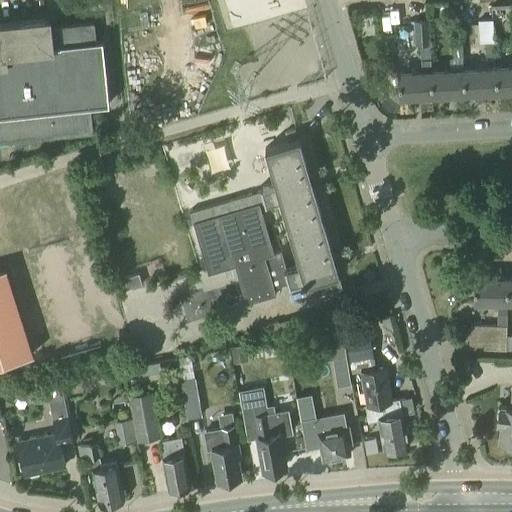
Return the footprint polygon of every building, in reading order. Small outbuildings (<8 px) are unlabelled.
[(420,71),(398,72),(399,96),(432,94),(431,70),(428,18),(412,19),(413,46),(419,45),(420,71)] [(100,41),(94,42),(92,22),(48,26),(47,19),(0,23),(0,140),(91,131),(88,103),(106,101),(106,103),(108,102),(101,39),(100,39),(100,41)] [(490,19),(476,19),(478,40),(483,40),(484,54),(493,54),(490,19)] [(452,69),(431,70),(432,94),(464,92),(463,68),(461,68),(460,41),(451,42),(452,69)] [(511,65),(495,66),(497,90),(511,89),(511,65)] [(495,66),(463,68),(464,92),(497,90),(495,66)] [(276,181),(261,185),(261,184),(260,185),(261,189),(190,211),(210,283),(238,275),(246,301),(275,293),(273,286),(288,282),(290,282),(290,281),(300,278),(301,281),(303,280),(304,282),(314,278),(318,293),(341,287),(340,285),(339,286),(335,273),(336,272),(297,139),(299,138),(298,136),(264,147),(265,149),(266,148),(276,181)] [(32,353),(4,266),(0,267),(0,363),(26,355),(32,353)] [(138,272),(115,279),(118,290),(142,284),(138,272)] [(460,338),(460,350),(505,350),(505,335),(506,301),(507,301),(507,276),(474,276),(474,300),(496,301),(496,325),(469,325),(460,338)] [(277,321),(266,325),(268,334),(280,330),(278,322),(277,321)] [(362,334),(344,337),(349,374),(360,373),(365,403),(364,403),(367,419),(378,417),(383,449),(409,444),(403,413),(403,412),(400,412),(397,398),(390,399),(384,365),(374,367),(369,333),(362,334)] [(340,336),(319,339),(321,349),(322,352),(324,364),(328,364),(332,363),(335,362),(339,362),(343,361),(344,361),(341,341),(340,337),(340,336)] [(246,343),(230,346),(234,362),(249,359),(246,343)] [(56,432),(17,441),(24,475),(64,466),(60,446),(73,444),(73,441),(68,418),(67,416),(63,396),(59,377),(43,380),(48,400),(52,419),(53,419),(56,432)] [(194,377),(180,379),(187,417),(201,414),(194,377)] [(351,378),(333,379),(333,400),(351,400),(351,378)] [(262,386),(238,390),(246,434),(257,432),(258,436),(256,436),(262,469),(285,465),(282,451),(285,450),(282,433),(291,431),(287,409),(274,411),(273,404),(265,405),(262,386)] [(498,405),(496,423),(501,423),(499,442),(511,443),(511,391),(510,406),(498,405)] [(128,398),(132,418),(131,419),(136,440),(159,436),(150,393),(128,398)] [(220,427),(203,430),(207,449),(211,448),(216,480),(240,476),(237,457),(240,457),(232,410),(217,413),(220,427)] [(330,415),(301,421),(306,447),(319,445),(322,458),(350,453),(348,442),(351,441),(348,425),(344,425),(342,413),(330,415)] [(180,436),(159,440),(163,458),(161,458),(168,489),(189,485),(180,436)] [(302,437),(294,439),(295,447),(304,446),(302,437)] [(96,441),(77,445),(80,460),(87,459),(92,484),(94,483),(98,502),(123,498),(117,463),(101,466),(100,461),(96,441)]
